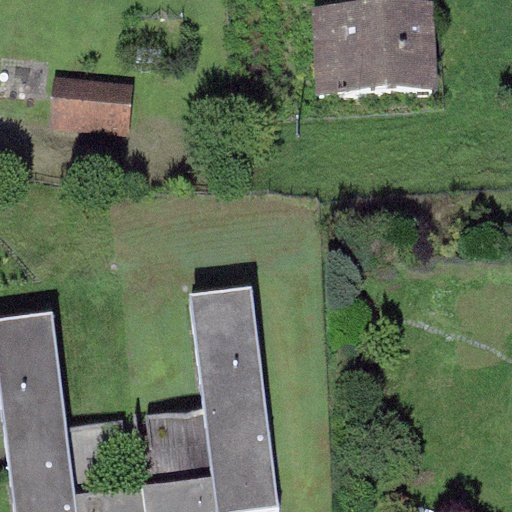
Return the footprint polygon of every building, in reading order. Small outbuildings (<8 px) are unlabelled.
[(430,13),(339,18),(341,60),(319,61),(321,101),(434,95),(430,13)] [(137,96),(58,84),(50,136),(128,149),(137,96)] [(280,511),(253,301),(191,309),(217,511),(280,511)] [(79,511),(55,326),(0,332),(0,385),(16,511),(79,511)] [(206,511),(203,486),(89,500),(90,511),(206,511)]
